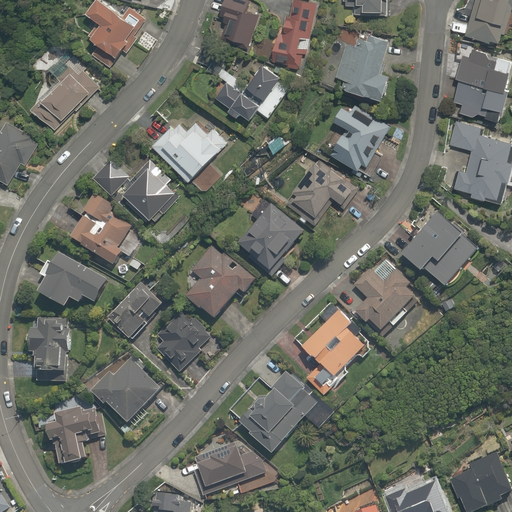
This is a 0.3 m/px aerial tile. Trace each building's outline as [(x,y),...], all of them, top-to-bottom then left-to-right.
[(93,35),(103,42),(95,53),(115,67),(123,56),(128,60),(138,45),(135,43),(145,28),(105,0),(103,0),(93,15),(102,21),(93,35)] [(260,4),(249,0),(231,0),(225,18),(231,20),(224,39),(251,49),(264,14),(257,12),(260,4)] [(322,4),(299,0),(296,0),(293,18),(287,17),(283,37),(280,37),(274,66),(309,72),(322,4)] [(345,0),(345,4),(350,4),(350,8),(362,9),(361,15),(396,17),(397,1),(404,1),(403,0),(345,0)] [(499,45),(511,5),(511,0),(476,0),(466,35),(499,45)] [(366,46),(348,41),(338,78),(350,81),(348,90),(394,102),(400,78),(389,75),(398,40),(370,33),(366,46)] [(458,113),(502,120),(511,57),(511,52),(461,45),(453,98),(461,100),(458,113)] [(218,98),(238,112),(241,108),(263,123),(268,116),(275,120),(297,87),(254,57),(250,63),(239,55),(228,71),(234,76),(218,98)] [(71,123),(105,84),(83,66),(79,71),(67,61),(54,75),(60,80),(45,99),(47,101),(37,112),(61,132),(69,122),(71,123)] [(335,156),(374,177),(383,160),(377,157),(388,138),(392,140),(399,126),(359,105),(356,111),(348,107),(340,123),(349,128),(335,156)] [(511,129),(454,117),(448,144),(470,149),(465,169),(457,167),(453,184),(468,188),(467,194),(501,201),(505,182),(511,183),(511,129)] [(178,119),(155,145),(208,194),(225,177),(216,168),(237,146),(215,126),(209,133),(200,125),(193,133),(178,119)] [(0,139),(0,138),(0,177),(13,185),(25,164),(29,166),(43,140),(9,122),(0,139)] [(185,196),(172,183),(176,179),(154,158),(128,187),(134,192),(126,202),(155,228),(185,196)] [(336,232),(353,207),(365,189),(321,159),(289,206),(319,227),(322,223),(336,232)] [(130,176),(112,162),(98,179),(115,194),(130,176)] [(120,207),(96,194),(84,216),(88,219),(76,240),(124,268),(133,253),(123,247),(134,228),(114,216),(120,207)] [(254,257),(249,263),(274,281),(309,232),(264,200),(253,216),(261,222),(242,248),(254,257)] [(422,269),(446,288),(480,248),(436,211),(399,255),(420,272),(422,269)] [(191,296),(223,323),(231,329),(237,321),(229,315),(248,292),(253,296),(264,283),(214,242),(196,264),(199,266),(193,274),(203,281),(191,296)] [(118,282),(63,254),(58,264),(54,262),(45,279),(52,282),(44,297),(74,312),(79,302),(89,307),(93,300),(105,307),(118,282)] [(409,280),(385,257),(373,269),(369,266),(352,284),(365,297),(352,310),(380,337),(417,299),(404,285),(409,280)] [(146,266),(134,258),(129,266),(141,274),(146,266)] [(139,344),(171,307),(143,282),(110,320),(139,344)] [(350,320),(354,316),(335,297),(293,340),(318,364),(305,377),(323,394),(346,370),(341,365),(354,352),(359,357),(373,343),(350,320)] [(215,335),(189,313),(165,341),(168,343),(161,351),(186,373),(203,354),(200,352),(215,335)] [(79,336),(75,336),(75,317),(40,317),(40,330),(32,330),(32,356),(40,356),(41,379),(75,378),(75,354),(79,353),(79,336)] [(112,372),(92,391),(110,409),(113,406),(137,429),(171,394),(135,359),(118,377),(112,372)] [(257,393),(235,418),(247,428),(244,431),(268,453),(303,415),(317,428),(333,410),(287,367),(260,396),(257,393)] [(64,424),(54,426),(64,471),(96,464),(91,440),(109,436),(103,407),(62,416),(64,424)] [(197,470),(194,471),(202,494),(265,472),(256,446),(238,452),(235,442),(193,457),(197,470)] [(467,511),(501,498),(499,492),(509,488),(491,445),(444,465),(462,508),(464,511),(467,511)] [(382,493),(390,511),(447,511),(429,472),(382,493)] [(20,511),(0,484),(0,511),(20,511)] [(189,511),(188,511),(189,500),(179,498),(180,492),(152,489),(148,511),(189,511)] [(377,511),(374,502),(350,511),(377,511)]
